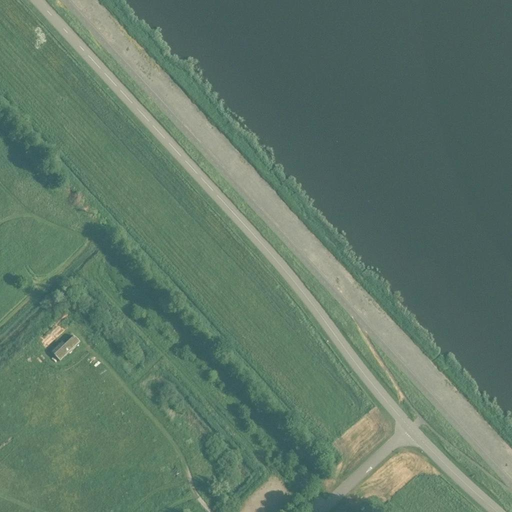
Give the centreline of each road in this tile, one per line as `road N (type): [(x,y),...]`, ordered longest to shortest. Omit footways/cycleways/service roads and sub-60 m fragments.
road 1 (tertiary): [(36,0),(272,257),(409,428)]
road 2 (track): [(335,496),(100,243),(29,212),(0,222)]
road 3 (track): [(184,334),(126,388),(178,448),(198,498)]
road 4 (tertiary): [(409,428),(496,511)]
